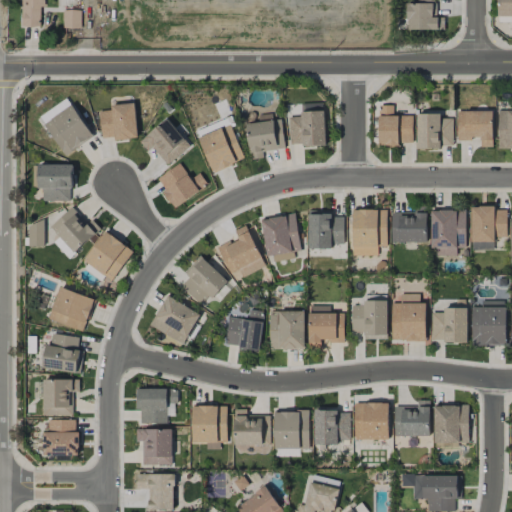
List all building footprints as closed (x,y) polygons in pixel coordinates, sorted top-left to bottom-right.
[(44,0),(21,0),(22,27),(40,27),(40,7),(44,7),(44,0)] [(444,17),(436,17),(435,0),(418,0),(419,3),(407,3),(407,30),(444,29),(444,17)] [(511,0),(497,0),(497,16),(511,16),(511,0)] [(63,28),(80,28),(81,10),(63,10),(63,28)] [(39,115),(42,122),(71,106),(67,99),(39,115)] [(99,111),(102,140),(137,136),(134,103),(110,105),(111,110),(99,111)] [(44,124),(64,155),(93,136),(72,105),(44,124)] [(412,115),(393,116),(393,105),(378,105),(379,146),(400,146),(400,143),(412,142),(412,115)] [(326,146),(324,110),(300,112),(300,117),(288,117),(289,145),(302,144),(302,147),(326,146)] [(511,110),(498,110),(498,149),(511,148),(511,110)] [(492,111),(456,111),(457,139),(480,139),(480,147),(493,147),(492,111)] [(281,119),(272,120),(271,114),(260,115),(260,122),(247,123),(250,159),(263,158),(262,151),(284,149),(281,119)] [(416,114),(417,148),(453,147),(452,118),(440,118),(440,114),(416,114)] [(244,160),(231,125),(199,136),(212,172),(244,160)] [(174,208),(208,185),(199,173),(191,179),(179,163),(157,178),(165,190),(163,192),(174,208)] [(38,165),(37,188),(42,188),(42,201),(71,201),(72,165),(38,165)] [(392,242),(427,242),(426,206),(414,207),(414,212),(391,212),(392,242)] [(471,207),(471,242),(496,241),(496,237),(507,237),(506,210),(495,210),(495,206),(471,207)] [(87,224),(71,207),(50,227),(74,253),(100,229),(92,220),(87,224)] [(352,256),(377,256),(378,246),(387,246),(387,210),(353,209),(352,256)] [(465,209),(431,210),(431,253),(456,253),(456,248),(466,247),(465,209)] [(331,210),(308,211),(308,249),(332,248),(332,244),(344,244),(343,217),(331,217),(331,210)] [(301,251),(294,213),(260,219),(267,256),(273,255),(274,262),(294,258),(293,252),(301,251)] [(29,246),(44,246),(44,222),(30,222),(29,246)] [(265,266),(245,225),(234,231),(238,239),(217,248),(233,281),(265,266)] [(111,281),(133,252),(105,231),(83,260),(111,281)] [(53,243),(70,259),(74,253),(58,237),(53,243)] [(493,242),(471,243),(472,250),(493,249),(493,242)] [(213,298),(228,282),(200,256),(184,273),(188,277),(180,287),(200,305),(209,295),(213,298)] [(94,299),(59,287),(48,319),(83,332),(94,299)] [(392,303),(392,341),(426,341),(426,303),(420,303),(420,294),(401,294),(401,303),(392,303)] [(200,314),(167,295),(149,325),(182,345),(200,314)] [(387,339),(387,301),(363,301),(363,305),(352,305),(351,332),(364,332),(364,339),(387,339)] [(505,345),(505,301),(481,301),(481,307),(471,307),(472,346),(505,345)] [(344,313),(330,313),(330,306),(308,306),(308,350),(320,350),(320,342),(344,342),(344,313)] [(431,312),(431,342),(467,342),(467,308),(443,308),(443,312),(431,312)] [(260,350),(263,311),(248,310),(247,319),(228,317),(225,346),(260,350)] [(304,311),(269,311),(270,350),(304,349),(304,311)] [(82,338),(53,333),(51,346),(46,345),(42,368),(76,373),(82,338)] [(42,415),(71,416),(71,392),(78,392),(78,380),(43,379),(42,415)] [(167,424),(167,416),(176,416),(176,389),(136,388),(136,411),(140,411),(140,423),(167,424)] [(394,436),(429,436),(429,401),(417,401),(417,407),(394,406),(394,436)] [(388,403),(354,403),(354,440),(388,439),(388,403)] [(227,406),(193,405),(192,443),(226,443),(227,406)] [(469,405),(434,405),(433,443),(468,443),(469,405)] [(233,445),(269,446),(270,416),(246,416),(247,409),(234,409),(233,445)] [(308,449),(308,410),(274,410),(274,457),(299,457),(299,449),(308,449)] [(314,445),(338,445),(338,440),(349,440),(350,411),(314,411),(314,445)] [(75,420),(48,420),(48,432),(43,432),(43,458),(69,458),(69,456),(79,456),(79,431),(75,431),(75,420)] [(171,429),(135,429),(135,441),(142,441),(142,465),(171,465),(171,429)] [(173,510),(174,474),(136,474),(136,489),(148,489),(148,510),(173,510)] [(456,475),(402,475),(402,487),(412,487),(413,499),(427,499),(427,511),(456,511),(456,475)] [(332,511),(338,489),(308,482),(300,511),(317,511),(318,511),(332,511)] [(283,511),(265,486),(236,507),(239,511),(283,511)] [(367,511),(361,503),(348,511),(367,511)]
